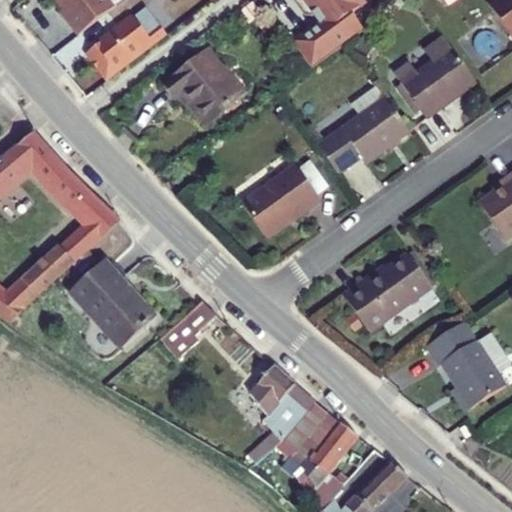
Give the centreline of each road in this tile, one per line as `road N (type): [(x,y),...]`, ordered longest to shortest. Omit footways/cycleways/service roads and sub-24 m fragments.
road 1 (tertiary): [(0,38),(110,163),(254,303)]
road 2 (track): [(284,511),(0,320)]
road 3 (residential): [(511,118),(254,303)]
road 4 (tertiary): [(254,303),(489,511)]
